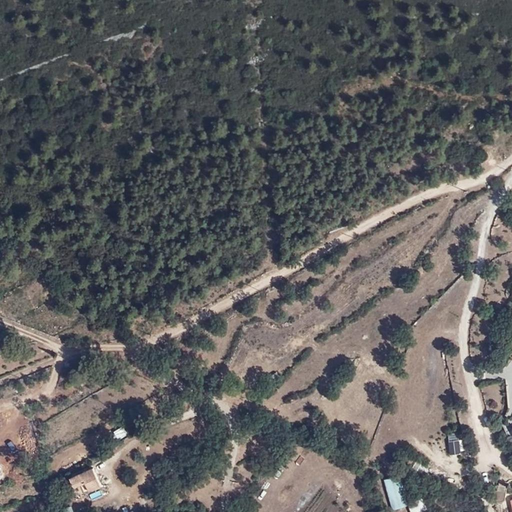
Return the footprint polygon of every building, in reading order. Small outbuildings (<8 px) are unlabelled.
[(277,372),(268,378),(272,383),(280,377),(277,372)] [(119,439),(127,433),(122,425),(114,431),(119,439)] [(449,453),(461,452),(459,432),(448,432),(449,453)] [(84,481),(103,473),(99,462),(68,474),(73,484),(84,481)] [(108,484),(103,473),(84,481),(88,491),(108,484)] [(401,473),(384,477),(392,509),(410,505),(411,511),(415,511),(425,510),(422,496),(408,499),(401,473)] [(507,486),(499,486),(498,491),(492,492),(494,503),(503,502),(506,498),(507,486)]
